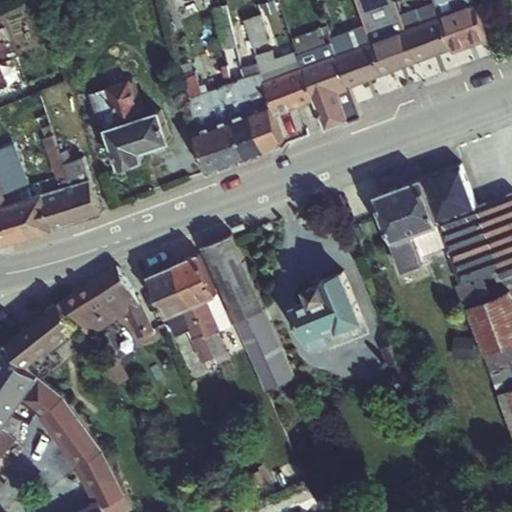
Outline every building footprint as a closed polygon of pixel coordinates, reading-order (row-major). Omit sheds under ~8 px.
[(225,45),(240,43),(234,0),(219,2),(225,45)] [(394,0),(400,14),(418,61),(450,48),(432,2),(411,11),(405,1),(405,0),(394,0)] [(434,0),(435,1),(432,2),(450,48),(453,53),(489,39),(476,0),(434,0)] [(264,10),(246,17),(257,45),(275,38),(264,10)] [(379,12),(363,18),(384,74),(418,61),(400,14),(383,21),(379,12)] [(354,29),(331,37),(352,87),(384,74),(363,18),(351,23),(354,29)] [(292,38),(297,49),(314,101),(325,130),(363,115),(352,87),(331,37),(328,25),(292,38)] [(256,54),(264,82),(275,114),(314,101),(297,49),(276,57),(272,48),(256,54)] [(208,172),(247,157),(221,85),(202,93),(192,58),(178,62),(189,97),(196,129),(193,130),(208,172)] [(251,74),(245,76),(252,107),(266,150),(286,143),(275,114),(264,82),(253,87),(251,74)] [(245,76),(221,85),(247,157),(266,150),(252,107),(245,76)] [(130,77),(90,92),(102,129),(106,129),(120,166),(146,158),(144,150),(174,140),(162,106),(142,112),(130,77)] [(47,125),(75,219),(101,211),(82,144),(60,150),(50,123),(47,125)] [(75,219),(47,125),(42,127),(44,136),(41,138),(54,175),(40,180),(54,226),(75,219)] [(0,178),(8,201),(20,236),(54,226),(40,180),(19,188),(5,154),(0,155),(0,178)] [(437,214),(476,205),(466,161),(427,170),(437,214)] [(422,173),(373,192),(401,265),(450,246),(422,173)] [(0,203),(8,201),(0,178),(0,203)] [(490,277),(511,270),(511,195),(445,214),(467,298),(493,291),(490,277)] [(8,201),(0,203),(0,242),(20,236),(8,201)] [(266,308),(233,233),(202,245),(236,320),(266,389),(297,376),(266,308)] [(175,263),(194,304),(208,298),(219,293),(201,252),(175,263)] [(194,304),(175,263),(149,275),(167,316),(194,304)] [(59,299),(79,323),(88,338),(126,313),(141,304),(118,264),(59,299)] [(366,320),(345,267),(320,278),(321,280),(306,286),(310,296),(293,303),(312,351),(317,349),(334,342),(328,327),(335,325),(337,331),(366,320)] [(511,288),(471,303),(500,389),(511,384),(511,288)] [(219,293),(208,298),(222,330),(233,324),(219,293)] [(208,298),(194,304),(215,355),(202,361),(213,386),(227,380),(221,364),(230,361),(225,347),(226,347),(219,331),(222,330),(208,298)] [(8,342),(26,365),(79,323),(59,299),(8,342)] [(194,304),(167,316),(176,336),(189,330),(202,361),(215,355),(194,304)] [(0,352),(0,380),(24,399),(40,375),(26,365),(8,342),(0,352)] [(114,354),(89,368),(103,394),(129,379),(114,354)] [(40,375),(24,399),(45,415),(41,418),(64,448),(79,471),(94,500),(100,497),(107,511),(132,511),(135,511),(127,494),(104,449),(67,396),(40,375)] [(0,425),(4,429),(14,415),(24,399),(0,380),(0,425)] [(511,415),(511,385),(503,389),(511,415)] [(4,429),(0,425),(0,458),(6,452),(16,441),(19,438),(21,420),(14,415),(4,429)] [(0,458),(0,486),(6,482),(0,478),(16,461),(11,457),(6,452),(0,458)] [(107,511),(100,497),(94,500),(71,511),(107,511)]
